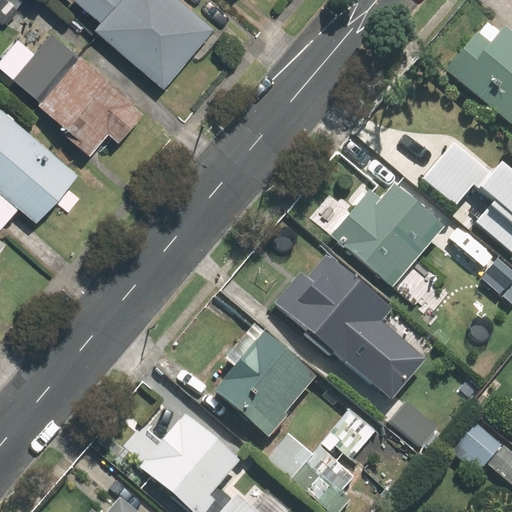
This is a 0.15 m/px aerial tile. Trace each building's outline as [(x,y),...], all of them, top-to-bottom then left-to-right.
[(0,0),(0,24),(23,0),(0,0)] [(76,0),(74,2),(98,20),(87,35),(161,92),(213,24),(180,0),(76,0)] [(511,133),(511,40),(488,19),(440,76),(511,135),(511,133)] [(140,114),(65,45),(41,71),(54,82),(32,107),(86,156),(105,134),(114,143),(140,114)] [(0,231),(18,211),(35,226),(80,175),(0,105),(0,231)] [(472,227),(501,255),(511,265),(511,182),(496,168),(484,180),(450,147),(421,178),(455,211),(471,194),(488,211),(472,227)] [(327,234),(382,285),(392,274),(401,282),(426,254),(417,246),(439,222),(396,183),(375,201),(365,192),(327,234)] [(389,316),(322,256),(274,309),(341,369),(389,316)] [(511,307),(511,273),(494,257),(475,279),(509,311),(511,307)] [(252,323),(223,359),(231,366),(208,394),(271,444),(289,421),(282,415),(315,374),(252,323)] [(435,427),(401,403),(386,424),(420,447),(435,427)] [(160,443),(157,447),(137,431),(110,465),(140,489),(147,481),(184,511),(286,511),(290,507),(258,482),(243,501),(234,494),(237,490),(223,478),(235,463),(166,407),(146,431),(160,443)] [(445,453),(477,475),(483,467),(511,486),(511,450),(468,421),(445,453)] [(287,436),(268,456),(327,511),(341,511),(352,501),(342,492),(354,479),(326,452),(316,463),(287,436)] [(132,511),(116,499),(105,511),(132,511)]
